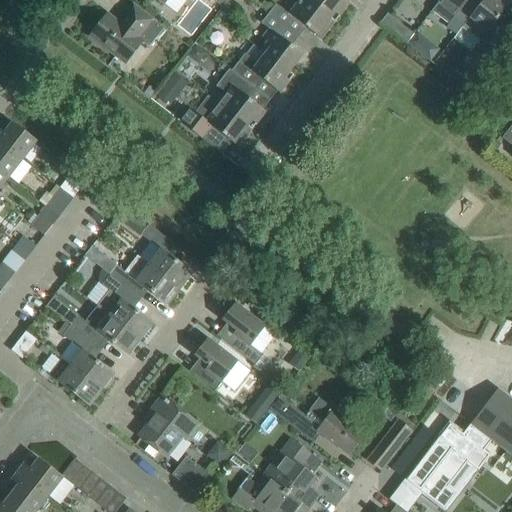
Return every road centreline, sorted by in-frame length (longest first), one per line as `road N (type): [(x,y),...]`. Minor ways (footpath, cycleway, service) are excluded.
road 1 (residential): [(257,166),(384,0)]
road 2 (residential): [(210,282),(88,439)]
